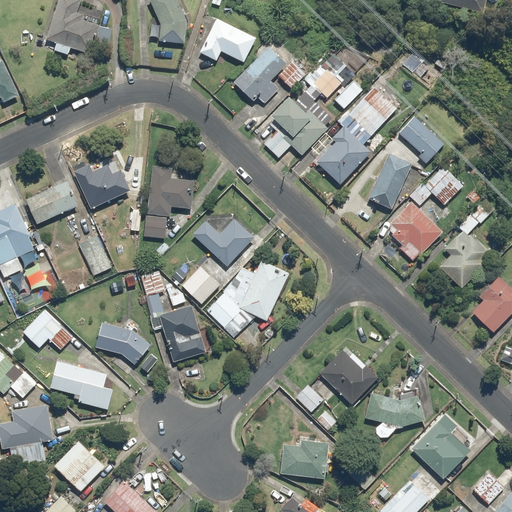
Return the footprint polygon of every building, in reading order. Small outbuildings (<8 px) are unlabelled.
[(74,0),(55,0),(43,40),(55,44),(52,51),(66,55),(68,48),(88,55),(98,26),(79,20),(81,16),(74,13),(78,1),(74,0)] [(149,0),(161,23),(159,41),(184,43),(186,21),(175,0),(149,0)] [(215,5),(218,7),(220,0),(210,0),(207,9),(213,11),(215,5)] [(437,0),(437,2),(480,14),(483,0),(437,0)] [(253,39),(214,20),(198,53),(214,61),(219,52),(241,63),(253,39)] [(266,47),(233,83),(253,100),(256,97),(264,104),(278,88),(269,80),(284,63),(266,47)] [(410,55),(401,65),(411,73),(419,62),(410,55)] [(0,61),(0,60),(0,101),(1,103),(16,96),(0,61)] [(290,62),(277,77),(290,89),(303,75),(290,62)] [(325,71),(311,85),(325,98),(339,84),(325,71)] [(351,82),(333,101),(341,109),(360,91),(351,82)] [(362,143),(396,108),(374,87),(340,123),(362,143)] [(268,117),(285,134),(281,138),(299,155),(325,129),(307,112),(303,116),(286,99),(268,117)] [(443,144),(414,117),(399,133),(421,154),(418,156),(425,163),(443,144)] [(314,163),(338,185),(368,153),(341,127),(330,139),(334,143),(314,163)] [(410,165),(387,154),(366,200),(389,210),(410,165)] [(72,172),(89,209),(128,191),(118,170),(110,174),(105,165),(90,172),(87,165),(72,172)] [(170,169),(151,167),(146,214),(168,216),(168,207),(189,209),(191,181),(169,179),(170,169)] [(423,186),(442,205),(461,186),(442,167),(423,186)] [(27,199),(38,222),(78,204),(67,180),(27,199)] [(420,184),(408,196),(417,205),(430,193),(420,184)] [(411,261),(440,232),(409,202),(388,224),(395,230),(390,236),(400,246),(398,249),(411,261)] [(14,204),(0,210),(0,265),(32,250),(26,238),(29,236),(14,204)] [(165,218),(144,216),(142,236),(163,238),(165,218)] [(471,217),(459,229),(466,235),(477,223),(471,217)] [(190,235),(225,267),(252,238),(232,220),(218,235),(203,221),(190,235)] [(448,256),(437,267),(460,289),(490,257),(469,237),(468,238),(461,232),(455,238),(454,237),(442,249),(448,256)] [(95,236),(78,244),(92,276),(110,268),(95,236)] [(265,321),(286,274),(259,262),(238,308),(265,321)] [(198,267),(181,286),(201,304),(217,286),(198,267)] [(157,271),(140,277),(146,296),(163,291),(157,271)] [(470,313),(491,333),(511,310),(511,292),(496,278),(477,297),(482,301),(470,313)] [(169,297),(172,306),(184,302),(181,294),(169,297)] [(222,294),(205,311),(222,327),(239,310),(222,294)] [(203,352),(189,306),(157,316),(172,362),(203,352)] [(44,309),(23,331),(39,346),(48,337),(60,349),(72,336),(44,309)] [(148,345),(131,331),(100,323),(93,348),(119,354),(132,365),(148,345)] [(511,342),(509,350),(504,348),(500,360),(511,364),(511,342)] [(344,347),(318,374),(349,404),(376,377),(344,347)] [(0,390),(3,393),(9,386),(21,397),(32,385),(21,374),(22,373),(5,356),(4,357),(0,353),(0,390)] [(49,387),(79,395),(77,402),(106,409),(111,390),(102,387),(105,374),(56,361),(49,387)] [(307,384),(295,397),(310,412),(323,399),(307,384)] [(370,393),(364,418),(400,426),(423,420),(416,396),(399,401),(370,393)] [(0,423),(0,445),(1,449),(52,439),(45,405),(10,411),(12,421),(0,423)] [(324,411),(316,420),(326,431),(335,422),(324,411)] [(443,416),(410,449),(441,479),(468,452),(448,433),(454,427),(443,416)] [(281,445),(278,474),(322,479),(326,444),(299,441),(298,447),(281,445)] [(75,442),(52,467),(78,491),(101,467),(75,442)] [(27,448),(8,452),(10,461),(29,457),(27,448)] [(360,464),(349,476),(363,489),(374,478),(360,464)] [(472,490),(487,504),(502,488),(487,474),(472,490)] [(153,511),(121,481),(101,502),(112,511),(153,511)] [(380,510),(381,511),(414,511),(428,498),(413,484),(405,492),(401,489),(380,510)] [(0,511),(11,511),(19,504),(0,485),(0,511)] [(75,511),(77,510),(60,493),(41,511),(75,511)] [(511,511),(511,495),(508,493),(493,511),(511,511)] [(305,511),(290,497),(278,510),(280,511),(305,511)]
